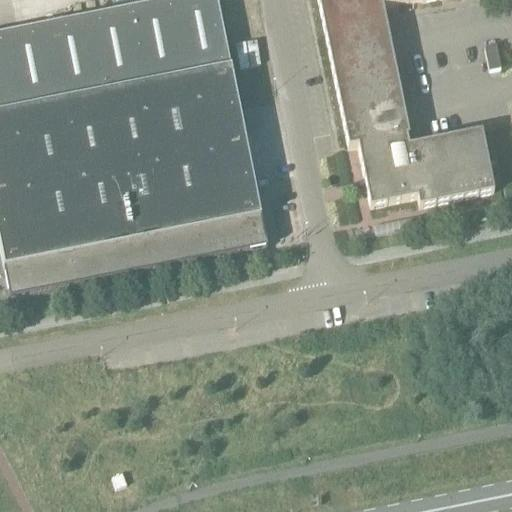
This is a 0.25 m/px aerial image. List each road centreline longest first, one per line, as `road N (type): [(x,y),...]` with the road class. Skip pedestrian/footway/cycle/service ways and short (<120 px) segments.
road 1 (unclassified): [(0,364),(332,297)]
road 2 (unclassified): [(332,297),(276,0)]
road 3 (unclassified): [(332,297),(511,261)]
